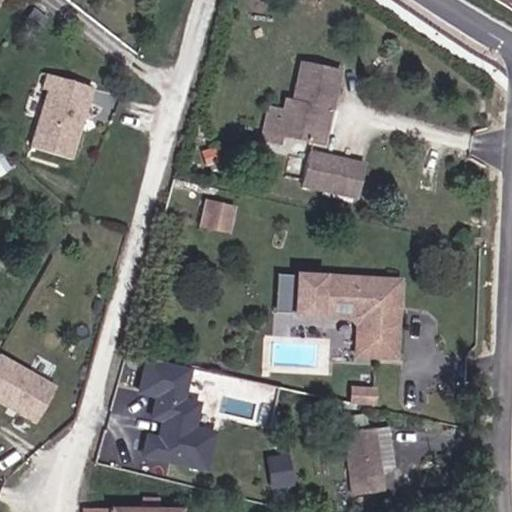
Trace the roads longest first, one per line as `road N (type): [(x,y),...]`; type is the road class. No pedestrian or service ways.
road 1 (residential): [(204,0),(63,511)]
road 2 (residential): [(511,511),(511,391)]
